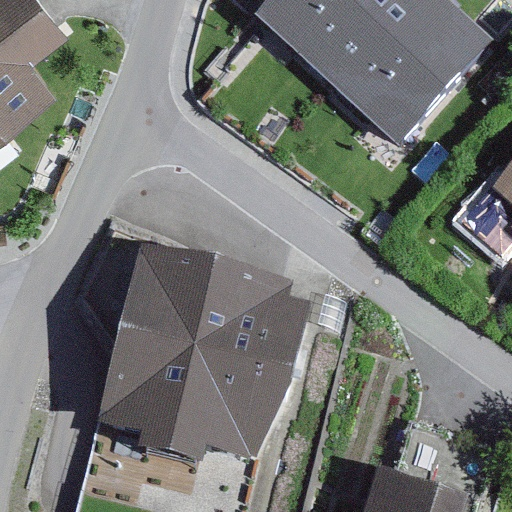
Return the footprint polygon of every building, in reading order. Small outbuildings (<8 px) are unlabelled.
[(0,0),(0,132),(38,104),(19,78),(60,47),(24,0),(0,0)] [(493,50),(436,0),(283,0),(256,30),(398,156),(493,50)] [(511,165),(430,249),(499,316),(511,304),(511,165)] [(310,304),(141,262),(96,447),(265,488),(310,304)] [(424,511),(370,495),(364,511),(424,511)]
